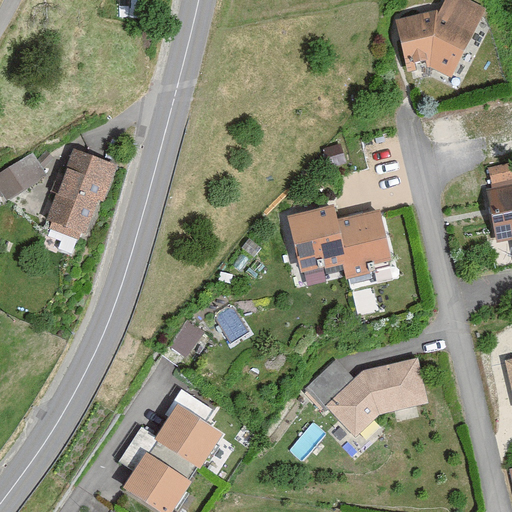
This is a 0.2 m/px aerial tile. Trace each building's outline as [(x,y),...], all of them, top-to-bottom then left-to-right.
[(389,22),(398,67),(450,76),(484,6),(472,0),(440,0),(429,13),(389,22)] [(72,149),(46,225),(91,241),(118,165),(72,149)] [(511,184),(487,188),(496,243),(511,240),(511,184)] [(377,206),(281,228),(294,285),(390,263),(377,206)] [(232,301),(214,314),(234,341),(252,329),(232,301)] [(187,356),(203,331),(186,320),(170,344),(187,356)] [(337,357),(303,387),(320,405),(353,375),(337,357)] [(359,370),(324,404),(356,436),(376,416),(425,406),(415,358),(359,370)] [(182,391),(177,400),(206,414),(210,406),(182,391)] [(221,430),(176,401),(149,444),(194,472),(221,430)] [(167,511),(194,472),(149,444),(122,486),(162,511),(167,511)]
